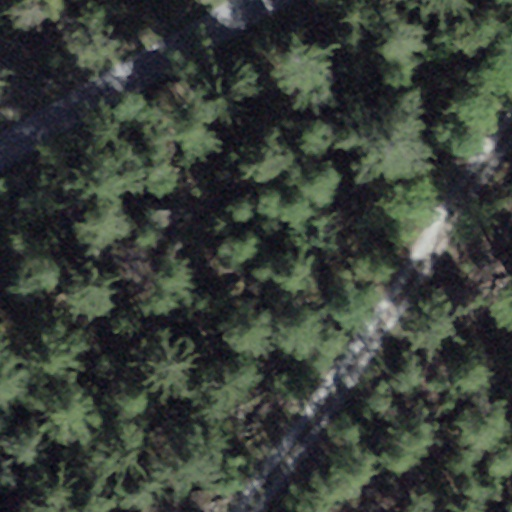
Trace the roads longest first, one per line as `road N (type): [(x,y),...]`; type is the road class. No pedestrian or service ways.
road 1 (track): [(511,167),(219,511)]
road 2 (unclassified): [(283,0),(0,162)]
